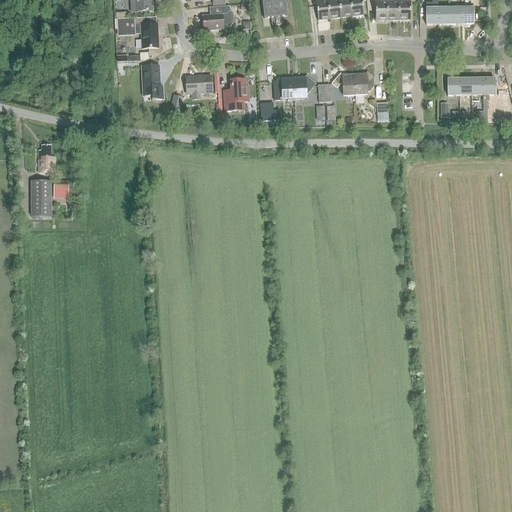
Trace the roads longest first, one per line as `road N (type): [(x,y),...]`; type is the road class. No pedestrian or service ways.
road 1 (unclassified): [(511,145),(259,146),(78,125),(0,107)]
road 2 (residential): [(421,48),(232,59),(191,51),(174,0)]
